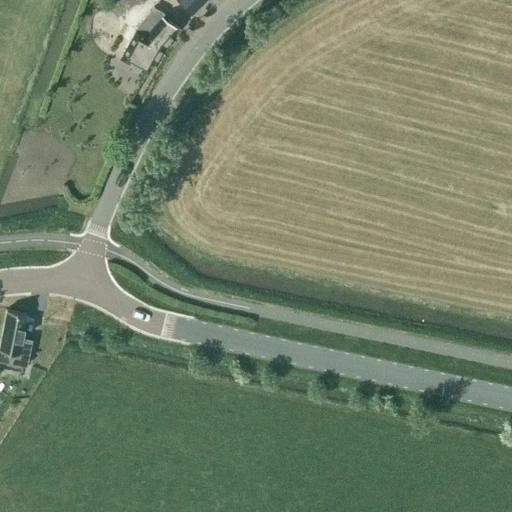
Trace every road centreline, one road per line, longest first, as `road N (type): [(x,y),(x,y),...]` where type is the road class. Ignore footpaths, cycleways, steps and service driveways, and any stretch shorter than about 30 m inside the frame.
road 1 (tertiary): [(511,400),(161,326),(82,287)]
road 2 (tertiary): [(82,287),(127,159),(185,64),(254,0)]
